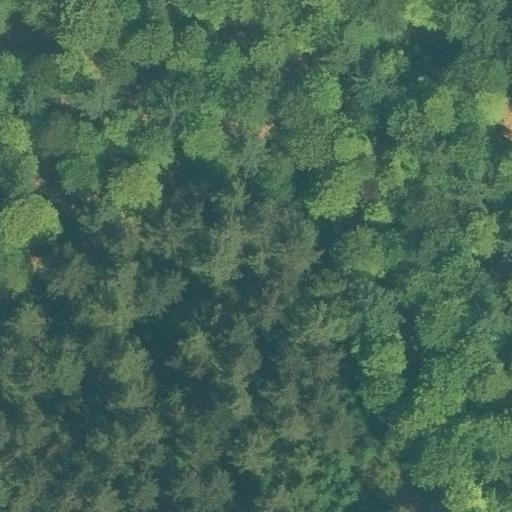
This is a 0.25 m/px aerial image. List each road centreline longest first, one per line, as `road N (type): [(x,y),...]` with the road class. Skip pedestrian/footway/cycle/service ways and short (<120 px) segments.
road 1 (track): [(511,436),(401,490),(241,185),(418,77),(511,31)]
road 2 (track): [(241,185),(148,0)]
